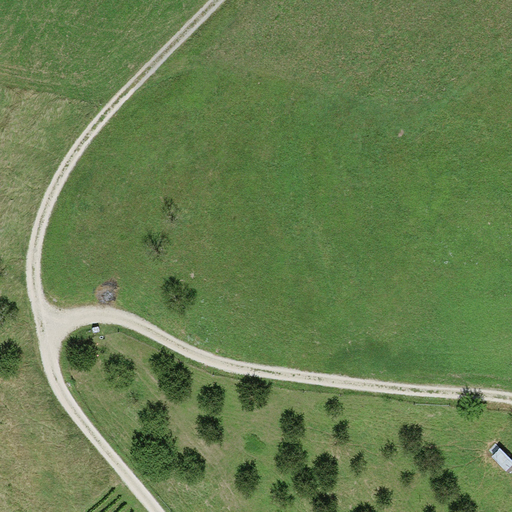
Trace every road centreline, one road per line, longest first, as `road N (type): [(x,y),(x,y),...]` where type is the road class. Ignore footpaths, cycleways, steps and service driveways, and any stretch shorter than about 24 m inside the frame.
road 1 (track): [(153,511),(54,382),(50,331),(74,319),(106,316),(241,369),(511,400)]
road 2 (track): [(217,0),(153,60),(55,179),(34,258),(37,302),(50,331)]
